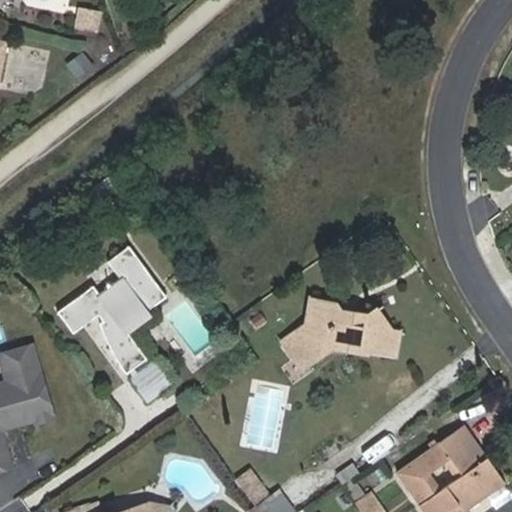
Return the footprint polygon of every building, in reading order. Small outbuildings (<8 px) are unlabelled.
[(73,28),(97,36),(105,13),(81,5),(73,28)] [(67,63),(78,78),(95,66),(84,51),(67,63)] [(106,205),(127,191),(114,173),(94,188),(106,205)] [(124,321),(164,288),(124,238),(105,253),(117,270),(114,272),(102,274),(101,282),(96,286),(88,276),(55,303),(70,326),(97,305),(101,311),(97,314),(114,348),(126,363),(144,349),(124,321)] [(300,330),(275,349),(287,364),(296,358),(302,367),(335,345),(340,350),(396,357),(400,332),(392,330),(377,311),(370,317),(340,311),(335,305),(310,300),(306,317),(297,324),(300,330)] [(30,343),(0,351),(0,360),(5,378),(7,386),(0,388),(0,465),(8,463),(0,435),(0,425),(2,424),(7,423),(4,413),(14,410),(17,421),(33,416),(37,419),(47,416),(49,412),(30,343)] [(146,393),(171,373),(154,351),(130,369),(146,393)] [(14,410),(4,413),(7,423),(17,421),(14,410)] [(488,458),(481,462),(470,445),(477,441),(466,424),(397,472),(424,511),(448,511),(460,504),(464,511),(465,511),(487,497),(482,489),(501,476),(488,458)] [(488,458),(477,441),(470,445),(481,462),(488,458)] [(332,470),(341,482),(343,485),(366,469),(355,453),(332,470)] [(254,503),(271,492),(253,467),(236,478),(254,503)] [(506,483),(501,476),(482,489),(487,497),(506,483)] [(259,511),(297,511),(280,488),(255,506),(259,511)] [(379,511),(371,499),(358,508),(360,511),(379,511)] [(154,511),(152,501),(112,511),(100,511),(95,500),(62,509),(62,511),(154,511)] [(171,511),(170,506),(152,501),(154,511),(171,511)]
